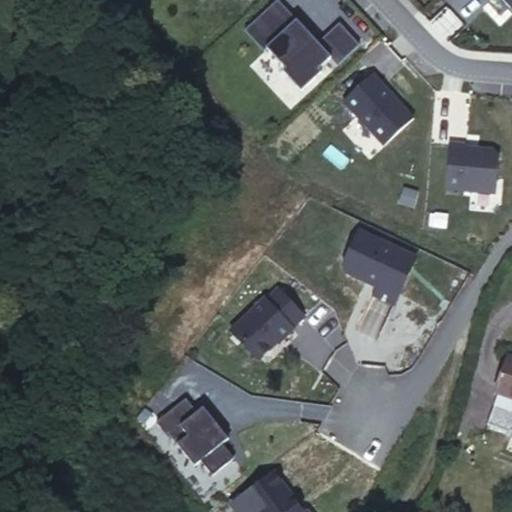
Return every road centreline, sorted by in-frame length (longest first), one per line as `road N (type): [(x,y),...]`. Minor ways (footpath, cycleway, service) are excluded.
road 1 (residential): [(376,417),(408,401),(511,230)]
road 2 (residential): [(385,0),(456,66),(511,73)]
